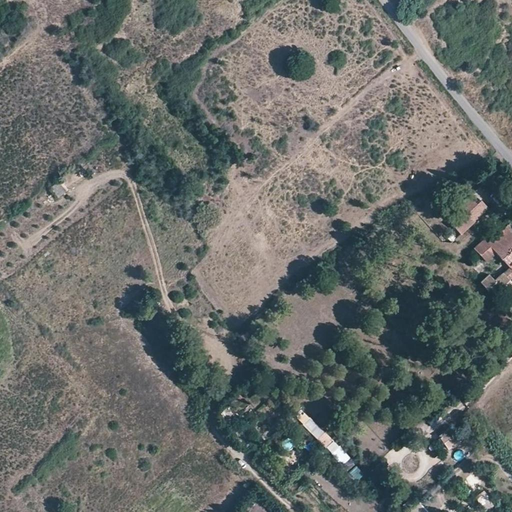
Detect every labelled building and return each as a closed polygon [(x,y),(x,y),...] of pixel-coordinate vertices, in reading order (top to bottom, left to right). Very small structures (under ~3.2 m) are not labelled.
[(58,182),(50,189),(59,199),(67,192),(58,182)] [(455,225),(476,204),(469,197),(448,218),(455,225)] [(453,226),(462,235),(488,209),(480,201),(476,204),(455,225),(453,226)] [(511,220),(487,243),(497,253),(509,267),(506,270),(511,275),(511,220)] [(487,262),(497,253),(487,243),(484,240),(475,249),(487,262)] [(503,273),(510,280),(511,277),(511,275),(506,270),(503,273)] [(503,273),(495,281),(489,275),(481,283),(492,296),(501,289),(507,295),(511,289),(511,282),(510,280),(503,273)] [(442,432),(451,445),(472,431),(467,424),(460,428),(457,423),(442,432)] [(325,447),(332,440),(326,433),(318,440),(325,447)] [(332,440),(325,447),(332,454),(341,445),(334,438),(332,440)] [(348,471),(355,465),(348,458),(342,464),(348,471)] [(357,467),(349,473),(356,482),(364,476),(357,467)]
